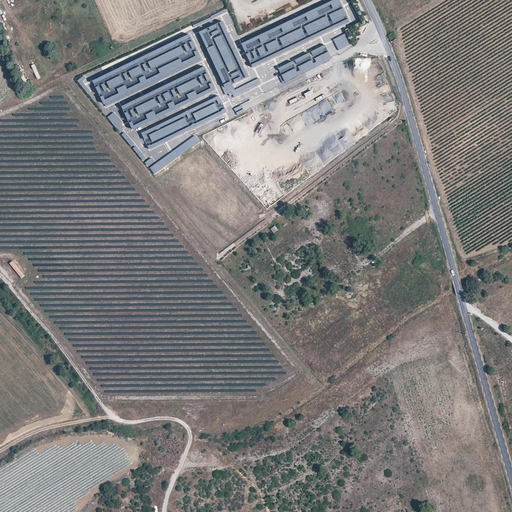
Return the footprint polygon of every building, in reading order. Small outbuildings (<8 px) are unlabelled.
[(341,0),(333,0),(241,44),(252,67),(351,20),(341,0)] [(296,0),(280,0),(285,12),(307,3),(306,0),(303,0),(297,2),(296,0)] [(276,12),(283,9),(280,2),(273,5),(276,12)] [(249,76),(222,21),(199,32),(230,96),(232,95),(234,97),(261,84),(259,78),(235,90),(233,84),(249,76)] [(202,60),(189,33),(92,81),(105,107),(202,60)] [(350,44),(345,34),(333,39),(339,50),(350,44)] [(324,44),(278,68),(285,81),(331,57),(324,44)] [(361,75),(370,73),(366,57),(353,60),(355,70),(360,69),(361,75)] [(204,66),(121,106),(132,130),(216,90),(204,66)] [(271,88),(285,82),(281,74),(268,80),(271,88)] [(227,112),(219,96),(141,133),(149,150),(227,112)] [(322,118),(333,112),(329,105),(330,105),(327,98),(317,103),(318,105),(288,120),(293,131),(307,124),(309,128),(324,121),(322,118)] [(199,142),(194,135),(150,168),(154,174),(199,142)] [(271,228),(274,233),(279,230),(276,225),(271,228)] [(22,278),(26,274),(13,260),(9,264),(22,278)]
